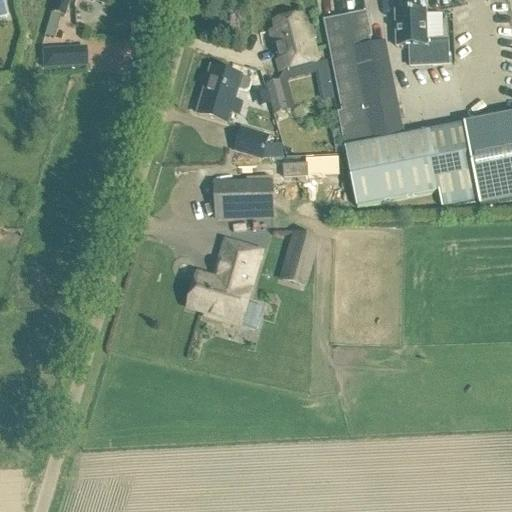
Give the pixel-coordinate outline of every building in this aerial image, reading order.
[(55,0),(44,36),(47,36),(53,39),(59,18),(64,20),(69,0),(55,0)] [(357,211),(439,195),(442,211),(481,204),(482,209),(511,202),(511,118),(406,141),(386,46),(372,49),(371,40),(373,39),(368,14),(326,22),(343,114),(339,115),(357,211)] [(409,50),(409,69),(445,68),(444,44),(428,45),(427,14),(397,15),(399,50),(409,50)] [(308,27),(304,28),(302,19),(269,27),(281,76),(320,66),(313,40),(311,40),(308,27)] [(85,51),(43,54),(44,72),(86,69),(85,51)] [(198,119),(228,127),(231,116),(239,119),(243,106),(235,104),(242,80),(212,71),(198,119)] [(288,112),(280,83),(265,87),(273,117),(288,112)] [(234,158),(263,167),(270,142),(242,133),(234,158)] [(339,179),(338,162),(314,163),(315,180),(339,179)] [(311,181),(311,168),(287,169),(288,183),(311,181)] [(216,193),(217,223),(274,221),(273,191),(216,193)] [(295,236),(285,287),(310,292),(320,241),(295,236)] [(206,320),(241,330),(251,295),(248,295),(254,275),(255,276),(260,256),(227,247),(221,266),(228,268),(223,282),(218,286),(199,280),(190,311),(207,316),(206,320)]
